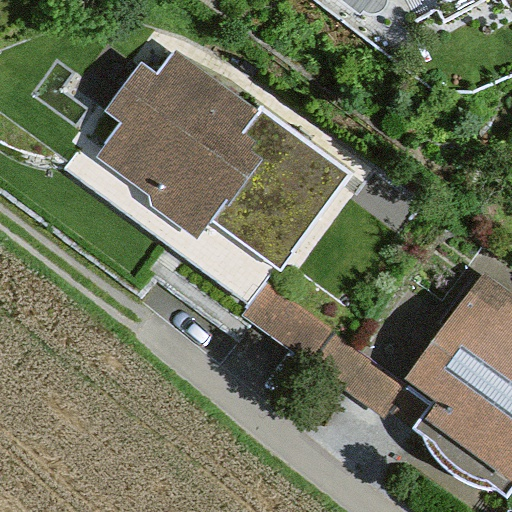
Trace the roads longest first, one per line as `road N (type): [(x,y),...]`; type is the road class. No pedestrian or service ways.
road 1 (residential): [(362,511),(121,315)]
road 2 (track): [(121,315),(0,220)]
